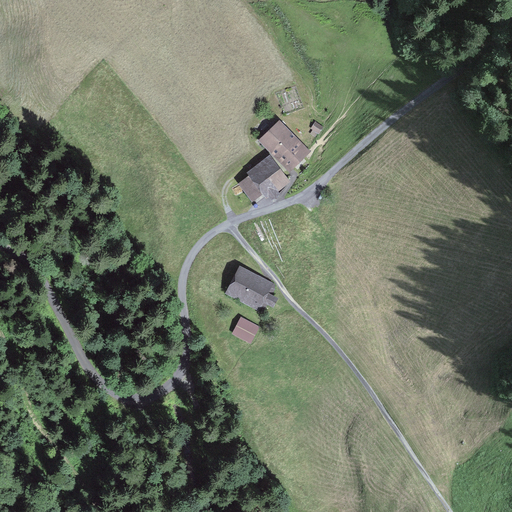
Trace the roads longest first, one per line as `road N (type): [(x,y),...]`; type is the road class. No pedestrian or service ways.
road 1 (unclassified): [(0,246),(35,266),(101,384),(125,398),(152,395),(183,365),(183,279),(197,247),(226,223),(307,193),(391,119),(511,33)]
road 2 (track): [(0,328),(38,424),(98,511)]
